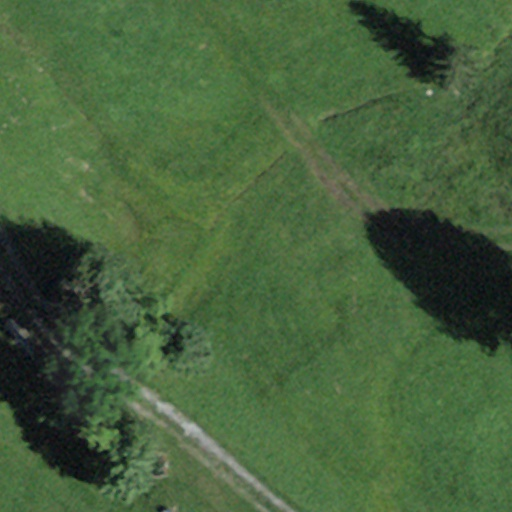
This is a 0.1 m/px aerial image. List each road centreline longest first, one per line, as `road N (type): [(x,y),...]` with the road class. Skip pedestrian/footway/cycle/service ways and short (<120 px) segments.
road 1 (track): [(511,242),(429,234),(349,195),(303,146),(201,0)]
road 2 (track): [(259,511),(191,447),(21,326),(0,277)]
